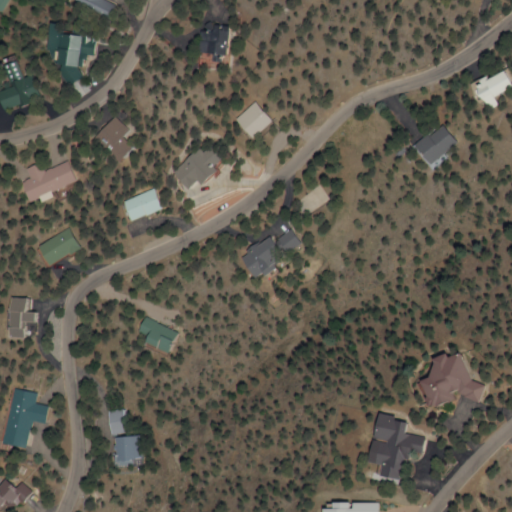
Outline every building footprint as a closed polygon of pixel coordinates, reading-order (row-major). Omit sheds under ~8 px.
[(66,0),(107,19),(114,5),(102,0),(66,0)] [(90,56),(93,36),(58,31),(59,24),(46,22),(42,52),(49,53),(48,64),(58,66),(57,80),(74,82),(77,54),(90,56)] [(193,52),(217,55),(220,25),(196,22),(193,52)] [(0,83),(0,98),(0,105),(33,104),(32,76),(16,76),(15,63),(5,63),(5,84),(0,83)] [(468,86),(482,112),(495,105),(490,97),(509,86),(499,68),(468,86)] [(266,121),(247,102),(228,121),(247,140),(266,121)] [(113,137),(120,129),(105,116),(83,141),(108,162),(123,145),(113,137)] [(421,166),(453,148),(440,125),(408,143),(421,166)] [(206,166),(217,157),(206,143),(195,152),(191,148),(162,171),(177,190),(189,180),(192,184),(209,170),(206,166)] [(67,183),(59,161),(37,169),(34,162),(17,168),(22,180),(14,183),(20,200),(67,183)] [(112,201),(119,221),(153,210),(146,189),(112,201)] [(231,257),(242,276),(293,246),(282,227),(231,257)] [(42,265),(72,249),(62,230),(31,246),(42,265)] [(30,298),(3,298),(3,338),(18,338),(18,323),(30,323),(30,298)] [(155,354),(166,332),(134,316),(126,332),(131,334),(128,341),(155,354)] [(478,403),(484,386),(469,380),(459,357),(453,355),(448,357),(439,354),(427,359),(429,364),(424,378),(415,382),(423,398),(431,401),(437,398),(445,401),(451,398),(453,393),(478,403)] [(0,429),(0,444),(18,448),(23,421),(36,423),(39,406),(28,404),(30,393),(7,389),(0,429)] [(100,410),(100,433),(117,433),(117,410),(100,410)] [(424,437),(400,433),(402,420),(369,415),(365,438),(373,440),(369,464),(376,465),(374,476),(401,481),(406,452),(421,454),(424,437)] [(104,436),(104,463),(126,463),(126,436),(104,436)] [(24,494),(14,482),(6,490),(0,482),(0,502),(6,509),(24,494)] [(373,511),(374,503),(323,503),(323,510),(313,510),(313,511),(373,511)]
